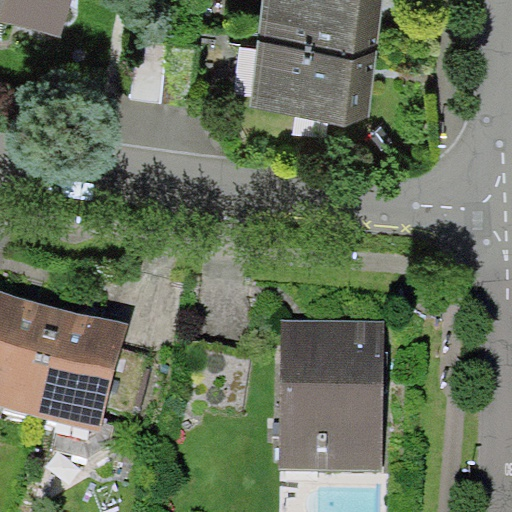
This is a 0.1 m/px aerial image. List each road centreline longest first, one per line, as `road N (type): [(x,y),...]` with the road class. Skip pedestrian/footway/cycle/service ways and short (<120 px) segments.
road 1 (residential): [(506,208),(0,156)]
road 2 (residential): [(482,511),(509,267),(506,208)]
road 3 (residential): [(506,208),(498,58)]
